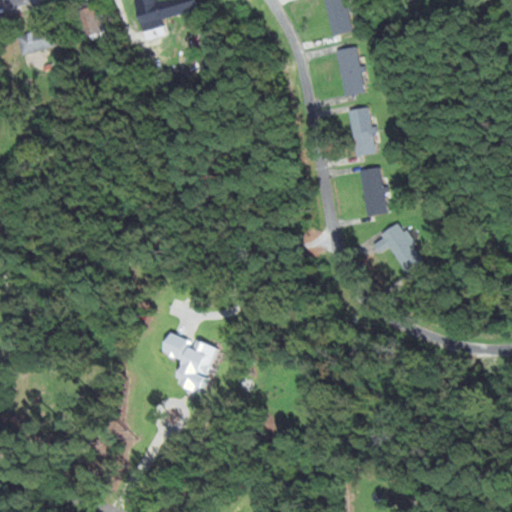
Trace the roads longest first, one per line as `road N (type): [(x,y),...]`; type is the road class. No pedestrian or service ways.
road 1 (residential): [(276,0),(308,81),(345,268),(363,295),(425,336),(477,351),(511,350)]
road 2 (residential): [(0,473),(125,511)]
